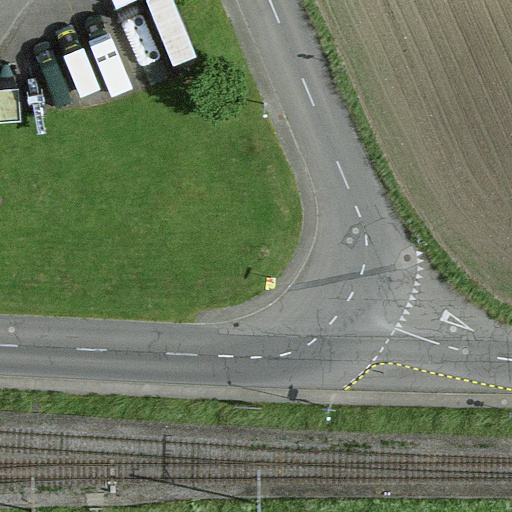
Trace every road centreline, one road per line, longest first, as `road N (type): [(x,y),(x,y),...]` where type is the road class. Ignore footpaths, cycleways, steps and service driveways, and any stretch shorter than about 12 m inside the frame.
road 1 (tertiary): [(424,367),(0,347)]
road 2 (unclassified): [(270,0),(424,367)]
